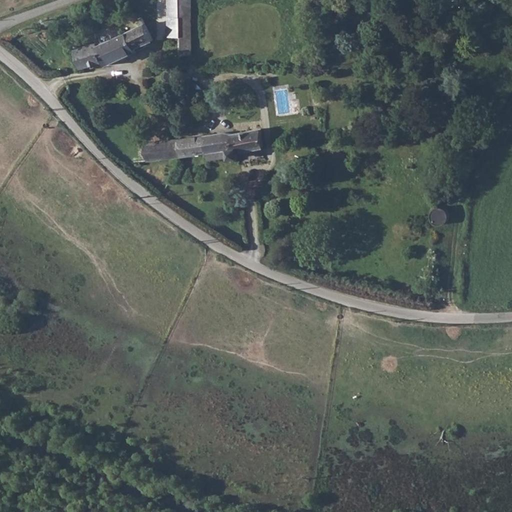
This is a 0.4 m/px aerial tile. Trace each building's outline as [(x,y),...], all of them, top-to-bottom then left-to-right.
[(177,38),(176,16),(165,17),(165,38),(177,38)] [(109,64),(152,39),(143,20),(139,22),(140,28),(102,47),(75,51),(76,66),(101,63),(109,64)] [(444,110),(442,111),(441,113),(439,115),(439,117),(440,120),(441,122),(442,123),(445,124),(447,125),(449,124),(451,123),(453,122),(454,119),(455,117),(454,115),(453,112),(451,111),(449,110),(447,109),(444,110)] [(175,157),(201,153),(207,153),(208,160),(226,159),(238,157),(237,153),(237,150),(250,148),(264,146),(261,128),(222,135),(221,132),(179,138),(145,141),(145,144),(131,146),(134,162),(159,159),(175,157)] [(447,209),(436,207),(435,221),(446,223),(447,209)]
